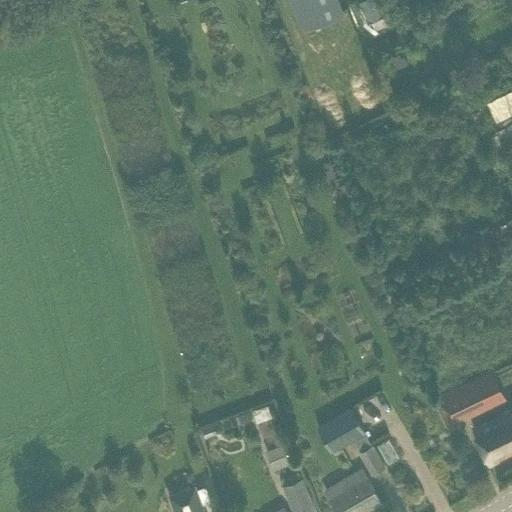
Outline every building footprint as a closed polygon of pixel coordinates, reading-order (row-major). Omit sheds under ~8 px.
[(291,0),(302,29),(343,13),(338,0),(291,0)] [(372,0),(364,0),(358,3),(367,22),(380,16),(372,0)] [(494,372),(434,400),(447,427),(507,399),(494,372)] [(266,404),(252,409),(256,421),(271,416),(266,404)] [(318,425),(331,450),(364,432),(350,406),(318,425)] [(510,410),(473,428),(480,442),(488,461),(511,449),(511,410),(511,411),(510,410)] [(249,411),(237,415),(240,423),(252,419),(249,411)] [(388,434),(357,449),(369,473),(400,458),(388,434)] [(265,451),(273,470),(290,463),(282,444),(265,451)] [(443,501),(454,496),(431,452),(421,457),(443,501)] [(394,511),(410,503),(392,469),(374,479),(377,483),(346,500),(340,490),(325,498),(332,511),(361,511),(364,511),(394,511)] [(281,485),(292,511),(308,511),(315,510),(301,476),(281,485)] [(175,511),(204,511),(195,485),(169,494),(175,511)]
